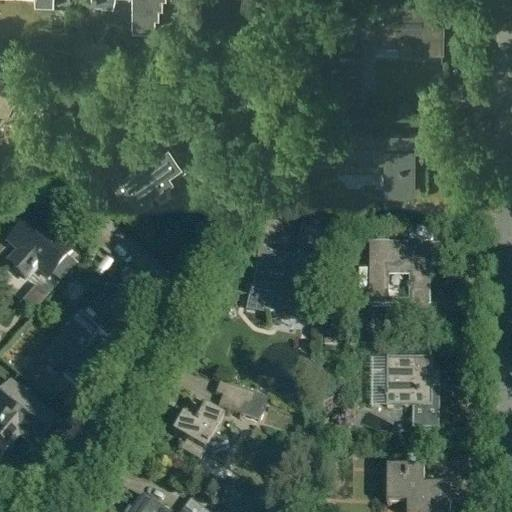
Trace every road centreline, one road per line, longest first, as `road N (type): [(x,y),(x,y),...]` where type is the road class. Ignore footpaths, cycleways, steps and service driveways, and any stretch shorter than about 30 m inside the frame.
road 1 (residential): [(188,301),(240,211),(300,66)]
road 2 (residential): [(56,511),(188,301)]
road 3 (residential): [(188,301),(27,163),(0,182)]
road 4 (unclassified): [(510,233),(510,0)]
road 5 (unclassified): [(511,396),(510,233)]
